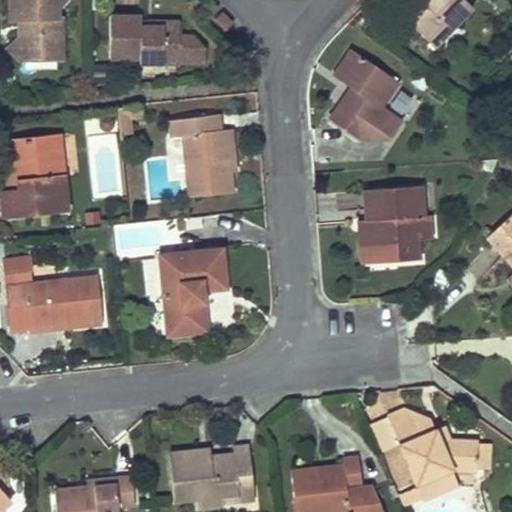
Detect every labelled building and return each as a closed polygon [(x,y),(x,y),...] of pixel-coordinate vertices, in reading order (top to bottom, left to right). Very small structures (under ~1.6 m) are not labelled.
[(9,0),(9,20),(18,20),(23,20),(23,31),(18,31),(18,37),(6,48),(18,60),(60,60),(60,18),(57,18),(57,8),(63,0),(9,0)] [(433,47),(472,7),(463,0),(429,0),(424,6),(408,22),(433,47)] [(232,22),(221,11),(214,19),(225,29),(232,22)] [(108,15),(108,58),(138,58),(138,64),(178,63),(178,61),(203,61),(203,46),(192,35),(178,35),(178,21),(152,21),(152,25),(139,25),(139,15),(108,15)] [(398,81),(350,49),(332,76),(350,88),(329,119),(359,140),(379,139),(394,116),(380,107),(398,81)] [(141,105),(116,107),(119,134),(130,133),(128,117),(142,115),(141,105)] [(188,196),(232,192),(230,171),(226,171),(225,163),(229,163),(226,131),(218,132),(216,115),(170,120),(171,136),(182,135),(188,196)] [(394,116),(379,139),(389,139),(401,121),(394,116)] [(229,163),(225,163),(226,171),(230,171),(235,171),(231,130),(226,131),(229,163)] [(26,138),(28,149),(60,146),(59,135),(26,138)] [(0,200),(2,216),(66,209),(60,146),(28,149),(26,138),(7,140),(10,174),(15,174),(17,190),(0,191),(0,200)] [(420,185),(362,189),(364,221),(369,220),(373,263),(419,259),(417,239),(415,217),(423,217),(420,185)] [(511,212),(486,236),(511,265),(511,212)] [(423,217),(415,217),(417,239),(431,239),(429,216),(423,217)] [(369,220),(364,221),(357,221),(360,264),(373,263),(369,220)] [(158,255),(166,335),(206,332),(202,291),(225,288),(221,249),(158,255)] [(101,319),(96,276),(28,283),(27,273),(29,273),(28,258),(3,261),(7,304),(24,302),(27,332),(44,330),(43,325),(66,323),(101,319)] [(27,332),(24,302),(7,304),(11,334),(27,332)] [(474,442),(474,441),(446,440),(440,440),(436,442),(431,430),(427,420),(400,409),(383,416),(395,444),(412,487),(400,492),(404,501),(412,497),(413,500),(418,499),(435,492),(429,477),(447,469),(473,470),(473,469),(474,442)] [(395,444),(383,416),(368,424),(380,452),(395,444)] [(431,430),(436,442),(440,440),(446,440),(440,426),(431,430)] [(474,442),(473,469),(485,469),(486,443),(474,442)] [(200,450),(168,453),(173,501),(195,498),(196,507),(221,505),(220,496),(237,494),(236,487),(252,486),(247,445),(231,447),(232,454),(209,456),(201,457),(200,450)] [(200,450),(201,457),(209,456),(208,449),(200,450)] [(342,465),(289,471),(293,511),(383,511),(372,485),(361,487),(357,457),(342,459),(342,465)] [(86,487),(53,490),(54,511),(117,511),(117,506),(133,505),(130,476),(113,478),(114,484),(86,487)] [(86,487),(114,484),(113,478),(85,480),(86,487)]
